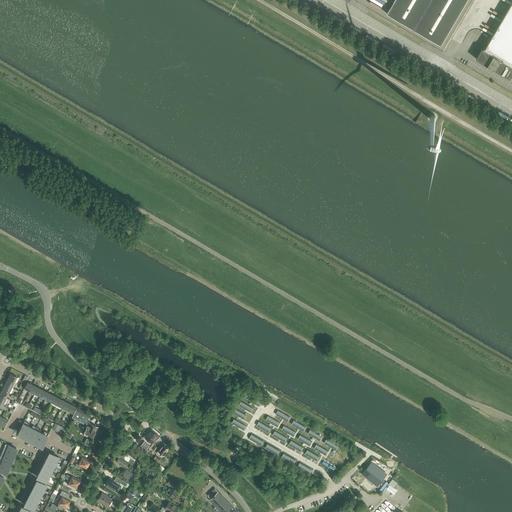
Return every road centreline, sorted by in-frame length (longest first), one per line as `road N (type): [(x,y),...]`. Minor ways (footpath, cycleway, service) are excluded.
road 1 (unclassified): [(249,511),(231,488),(72,355),(54,334),(40,285),(0,265)]
road 2 (unclassified): [(316,0),(511,114)]
road 3 (residential): [(83,502),(117,421),(8,359)]
road 4 (unclassified): [(511,103),(335,0)]
